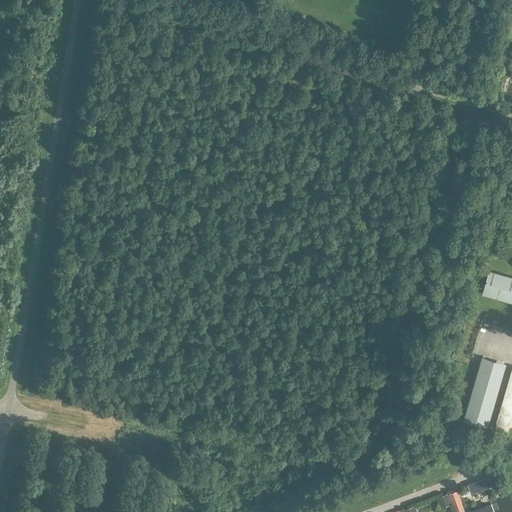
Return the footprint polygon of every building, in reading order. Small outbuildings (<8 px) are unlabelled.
[(511,301),(511,276),(489,270),(482,293),(511,301)] [(505,369),(481,363),(464,421),(488,427),(505,369)] [(511,370),(511,371),(497,423),(508,427),(511,414),(511,370)] [(487,478),(478,482),(480,490),(490,486),(487,478)] [(493,511),(490,502),(470,509),(471,511),(493,511)]
